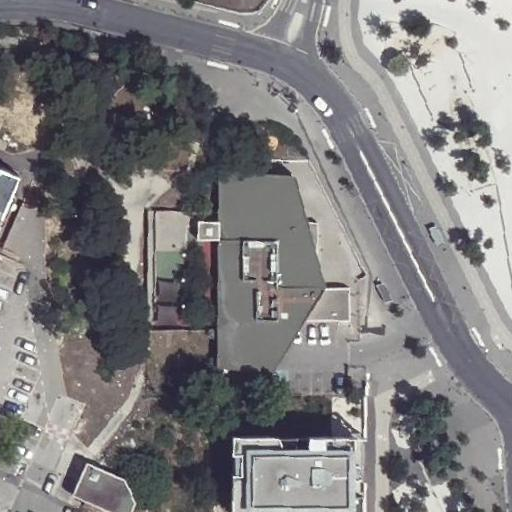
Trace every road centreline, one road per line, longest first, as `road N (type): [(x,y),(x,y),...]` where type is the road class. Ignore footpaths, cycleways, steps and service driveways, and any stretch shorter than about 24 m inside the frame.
road 1 (residential): [(285,60),(331,98),(454,347),(476,381),(511,411)]
road 2 (residential): [(0,5),(98,13),(285,60)]
